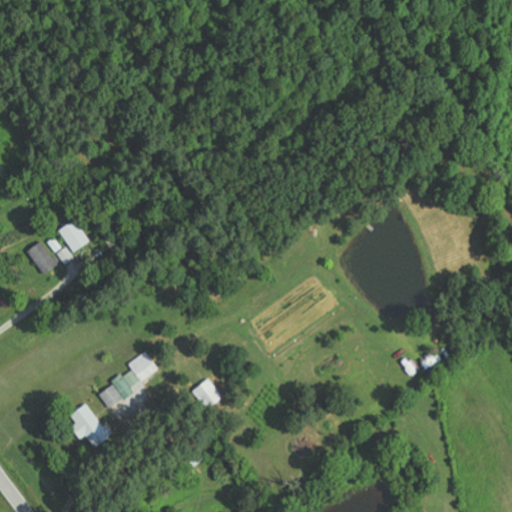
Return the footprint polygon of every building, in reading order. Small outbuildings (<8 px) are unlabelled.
[(60,230),(75,252),(91,242),(77,219),(60,230)] [(64,248),(55,237),(49,242),(57,253),(64,248)] [(44,274),(59,265),(44,241),(30,250),(44,274)] [(66,265),(75,258),(68,247),(58,253),(66,265)] [(162,372),(148,351),(130,363),(133,369),(113,382),(115,385),(101,394),(119,421),(130,415),(127,410),(134,404),(128,395),(162,372)] [(72,416),(77,423),(72,427),(82,440),(87,436),(97,448),(113,436),(88,403),(72,416)]
